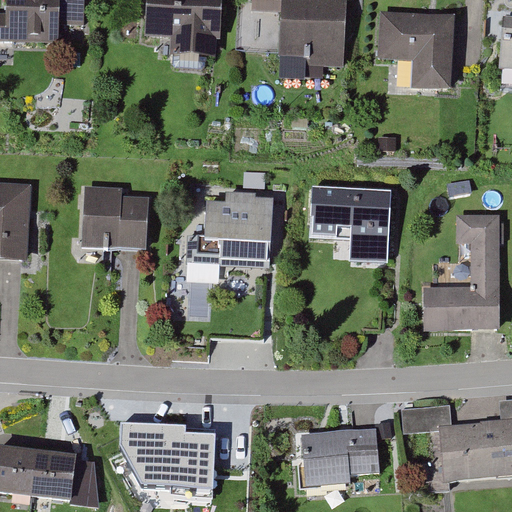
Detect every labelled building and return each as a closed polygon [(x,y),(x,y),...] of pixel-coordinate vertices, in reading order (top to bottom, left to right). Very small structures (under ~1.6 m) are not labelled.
[(0,24),(0,49),(59,51),(60,32),(87,33),(88,0),(7,0),(7,25),(0,24)] [(209,65),(217,65),(217,50),(224,50),(227,0),(147,0),(145,46),(176,47),(174,74),(208,76),(209,65)] [(310,69),(348,71),(352,1),(338,0),(317,0),(317,3),(286,1),(282,83),(309,84),(310,69)] [(413,94),(452,96),(455,22),(379,18),(377,66),(414,68),(413,94)] [(373,150),(373,165),(393,165),(393,150),(373,150)] [(0,267),(31,269),(36,192),(0,189),(0,267)] [(86,210),(83,252),(149,256),(153,201),(130,200),(130,195),(80,191),(79,210),(86,210)] [(351,266),(389,269),(394,199),(314,193),(311,225),(315,225),(314,241),(353,244),(351,266)] [(271,274),(274,207),(259,206),(259,199),(225,198),(225,207),(207,207),(206,240),(188,239),(187,270),(271,274)] [(424,293),(426,337),(504,336),(504,219),(460,219),(458,247),(474,247),(476,290),(470,291),(470,284),(449,284),(449,292),(424,293)] [(438,497),(511,490),(511,417),(496,419),(497,436),(449,440),(447,420),(394,425),(396,451),(434,448),(438,497)] [(116,443),(132,443),(133,426),(115,426),(114,432),(98,431),(98,446),(116,447),(116,443)] [(140,481),(139,503),(208,506),(209,447),(133,444),(131,480),(140,481)] [(316,501),(345,499),(345,491),(374,489),(371,446),(288,451),(292,508),(317,506),(316,501)] [(0,461),(0,511),(74,511),(78,483),(69,481),(70,471),(0,461)]
